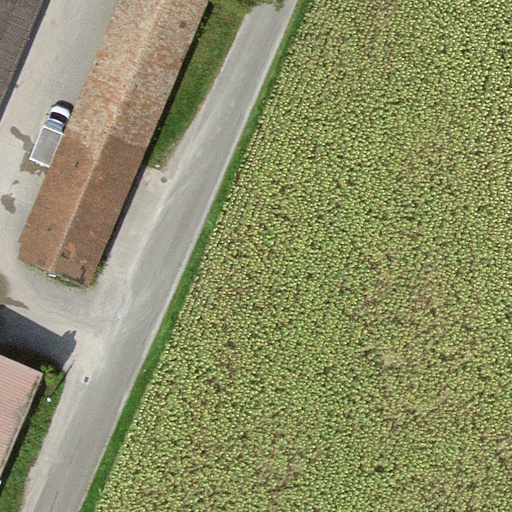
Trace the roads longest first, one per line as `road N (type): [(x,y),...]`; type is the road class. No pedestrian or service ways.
road 1 (unclassified): [(77,511),(291,0)]
road 2 (unknown): [(0,181),(73,0)]
road 3 (unknown): [(135,373),(0,299)]
